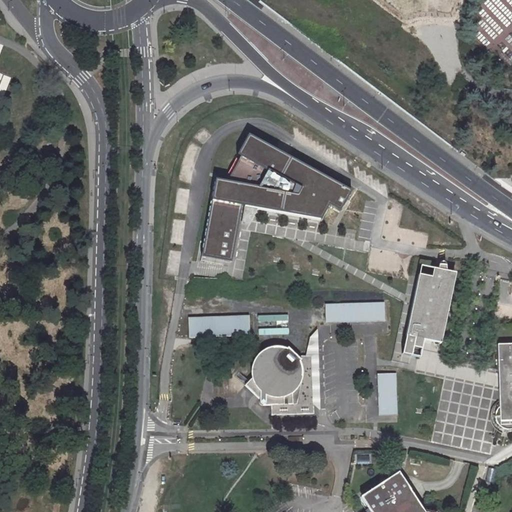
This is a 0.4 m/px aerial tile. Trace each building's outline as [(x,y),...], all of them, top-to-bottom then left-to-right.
[(215,178),(202,255),(232,260),(242,204),(244,205),(257,207),(321,218),(329,204),(340,209),(352,189),(248,133),(237,154),(240,156),(227,180),(215,178)] [(257,207),(244,205),(241,224),(248,225),(257,207)] [(454,274),(420,267),(401,354),(419,358),(423,340),(439,343),(454,274)] [(385,302),(326,304),(326,323),(385,321),(385,302)] [(249,316),(188,318),(188,338),(250,336),(249,316)] [(305,337),(304,356),(312,356),(314,415),(316,413),(313,329),(305,337)] [(511,341),(495,342),(495,370),(498,370),(498,374),(502,374),(502,385),(498,385),(498,389),(496,389),(496,403),(493,406),(490,410),(489,414),(489,417),(491,421),(493,424),(497,427),(500,428),(504,429),(509,428),(511,425),(511,341)] [(251,379),(244,385),(259,400),(258,401),(257,402),(257,403),(257,404),(257,405),(258,405),(259,406),(260,406),(270,406),(270,416),(314,415),(312,356),(304,356),(298,356),(288,347),(285,351),(279,349),(273,348),(267,349),(263,351),(259,353),(256,356),(253,359),(252,362),(251,366),(250,372),(251,379)] [(395,373),(377,374),(378,417),(398,416),(395,373)] [(424,511),(405,481),(399,472),(386,480),(360,497),(369,511),(367,511),(424,511)]
